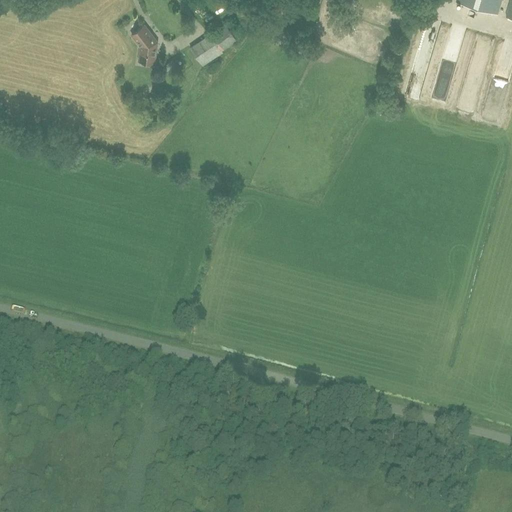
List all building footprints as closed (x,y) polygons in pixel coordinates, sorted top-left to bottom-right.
[(511,0),(455,0),(456,1),(497,13),(500,0),(510,0),(506,16),(511,17),(511,0)] [(280,20),(285,6),(270,1),(265,15),(280,20)] [(225,22),(189,47),(202,65),(223,51),(221,49),(237,39),(225,22)] [(146,45),(156,46),(157,41),(143,24),(131,34),(140,46),(145,43),(146,45)] [(145,43),(140,46),(138,60),(154,62),(156,46),(146,45),(145,43)] [(179,68),(173,60),(163,68),(168,75),(179,68)] [(148,101),(146,103),(151,110),(153,108),(160,103),(154,94),(147,99),(148,101)]
